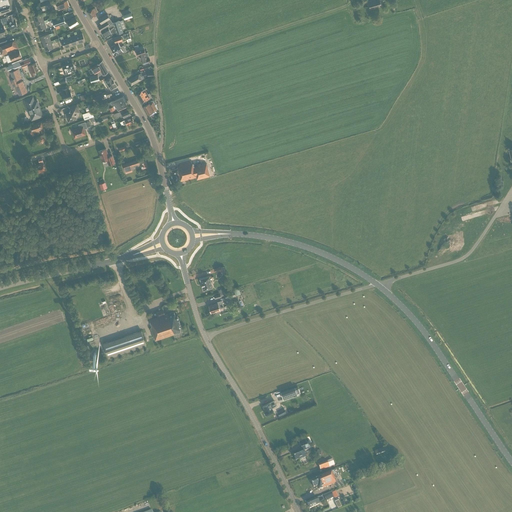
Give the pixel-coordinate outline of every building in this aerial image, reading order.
[(11,0),(0,0),(0,15),(5,14),(14,11),(15,10),(11,0)] [(69,6),(67,1),(64,2),(62,0),(59,1),(60,3),(59,3),(61,9),(69,6)] [(380,0),(381,0),(373,0),(368,2),(370,8),(381,5),(380,0)] [(95,14),(97,13),(94,9),(92,10),(87,13),(91,19),(96,16),(95,14)] [(15,15),(14,11),(5,14),(6,17),(1,19),(2,24),(8,22),(10,29),(17,27),(15,20),(14,20),(13,15),(15,15)] [(44,21),(42,16),(46,15),(45,13),(33,17),(36,24),(44,21)] [(122,30),(125,28),(123,20),(119,21),(118,21),(112,23),(107,15),(98,20),(101,25),(98,27),(105,39),(115,33),(116,35),(123,33),(122,30)] [(55,27),(56,29),(64,26),(65,27),(68,25),(70,29),(71,28),(79,23),(75,17),(67,22),(66,23),(65,23),(65,22),(63,17),(52,21),(55,27)] [(47,20),(44,21),(36,24),(38,31),(46,28),(45,23),(48,22),(47,20)] [(75,36),(78,44),(85,42),(82,34),(77,35),(76,32),(74,33),(75,36)] [(51,41),(49,37),(53,35),(52,33),(41,37),(43,44),(51,41)] [(68,38),(71,46),(78,44),(75,36),(70,38),(69,34),(67,35),(68,38)] [(68,38),(64,40),(62,36),(60,37),(64,49),(71,46),(68,38)] [(13,51),(18,49),(15,40),(0,46),(0,51),(0,52),(2,56),(13,51)] [(51,41),(43,44),(45,51),(53,48),(52,43),(55,42),(54,40),(51,41)] [(118,43),(116,45),(110,48),(115,56),(123,51),(124,53),(127,51),(123,46),(121,47),(118,43)] [(143,65),(151,62),(149,58),(147,53),(145,54),(144,49),(136,52),(137,56),(140,55),(143,65)] [(11,61),(21,57),(19,51),(9,54),(11,61)] [(29,58),(20,62),(22,68),(31,64),(29,58)] [(108,72),(102,61),(97,65),(92,68),(95,74),(100,71),(103,75),(108,72)] [(35,76),(33,72),(38,70),(35,63),(28,66),(30,73),(32,77),(35,76)] [(75,70),(73,63),(68,65),(68,64),(66,65),(67,65),(62,67),(65,74),(75,70)] [(153,72),(148,72),(148,69),(147,69),(146,68),(140,70),(140,71),(141,73),(138,75),(128,80),(131,85),(141,80),(144,78),(142,76),(143,76),(148,74),(148,77),(153,76),(153,72)] [(21,78),(18,70),(10,73),(13,80),(11,80),(13,87),(15,86),(19,95),(27,93),(22,82),(19,83),(18,80),(21,78)] [(40,77),(28,81),(29,85),(41,80),(40,77)] [(111,90),(117,87),(111,77),(105,81),(107,84),(105,85),(108,88),(109,87),(111,90)] [(64,93),(61,94),(63,100),(72,97),(70,91),(69,91),(68,88),(62,90),(64,93)] [(150,93),(147,95),(145,90),(142,91),(141,91),(136,94),(142,104),(147,101),(147,100),(150,99),(152,97),(150,93)] [(126,106),(127,106),(125,103),(125,104),(124,103),(125,102),(123,96),(113,101),(110,102),(112,106),(109,107),(111,111),(115,110),(114,109),(116,108),(118,111),(118,110),(119,111),(126,107),(126,106)] [(32,119),(41,116),(37,101),(34,102),(32,98),(24,100),(28,110),(29,110),(32,119)] [(148,102),(149,104),(143,107),(148,115),(153,112),(157,110),(156,109),(158,107),(155,99),(152,100),(148,102)] [(79,112),(77,105),(69,107),(70,110),(69,111),(69,112),(69,113),(65,114),(68,122),(76,119),(76,118),(77,118),(79,113),(79,112)] [(128,109),(123,112),(122,111),(114,114),(116,118),(123,115),(124,118),(131,115),(128,109)] [(131,123),(134,122),(132,117),(125,120),(122,121),(124,124),(126,123),(127,125),(128,125),(129,125),(130,124),(131,123)] [(85,123),(85,122),(78,124),(79,128),(72,130),(73,136),(74,139),(77,138),(77,137),(86,134),(84,129),(87,128),(87,127),(91,126),(89,121),(85,123)] [(44,129),(41,122),(32,124),(32,126),(28,127),(31,136),(34,135),(34,132),(36,131),(37,133),(39,132),(38,131),(41,130),(42,132),(44,131),(44,129)] [(46,141),(44,134),(38,137),(38,139),(36,140),(37,144),(46,141)] [(108,165),(115,163),(112,156),(109,157),(106,149),(98,151),(102,161),(107,160),(108,165)] [(35,166),(37,174),(46,171),(43,164),(42,162),(43,162),(42,159),(38,160),(40,165),(35,166)] [(139,160),(129,163),(129,162),(123,164),(126,173),(132,171),(131,167),(139,164),(139,166),(140,165),(142,169),(148,167),(145,160),(139,161),(139,160)] [(193,167),(191,163),(177,167),(177,169),(171,171),(174,181),(180,179),(180,181),(196,177),(196,180),(209,176),(206,164),(200,166),(200,164),(196,165),(197,166),(194,167),(193,167)] [(472,207),(473,211),(494,205),(493,201),(472,207)] [(210,278),(211,278),(211,277),(200,280),(203,290),(212,288),(210,278)] [(239,289),(234,290),(224,293),(224,292),(220,294),(215,295),(216,299),(221,298),(225,296),(226,299),(236,296),(240,295),(239,289)] [(219,309),(223,307),(221,301),(217,302),(217,304),(208,306),(210,310),(209,311),(210,312),(210,313),(211,313),(216,312),(216,313),(217,314),(219,313),(220,312),(220,311),(219,309)] [(179,328),(181,327),(177,316),(175,317),(174,312),(165,315),(163,310),(156,313),(158,318),(149,320),(151,326),(150,326),(155,341),(180,333),(179,328)] [(107,357),(145,344),(140,330),(102,343),(107,357)] [(295,388),(281,392),(284,400),(297,395),(297,394),(295,390),(295,388)] [(271,407),(274,405),(272,402),(263,407),(265,411),(264,412),(266,416),(274,412),(271,407)] [(306,443),(300,446),(301,449),(298,451),(293,454),(296,461),(301,458),(302,459),(306,457),(303,451),(309,449),(306,443)] [(330,467),(327,461),(318,464),(320,471),(330,467)] [(335,479),(332,472),(315,479),(311,481),(313,487),(318,486),(319,490),(336,483),(334,479),(335,479)] [(331,493),(323,496),(324,497),(326,502),(334,498),(332,493),(331,492),(331,493)] [(322,501),(324,500),(323,498),(322,496),(321,496),(319,497),(319,498),(307,503),(310,509),(319,504),(320,503),(322,501)]
